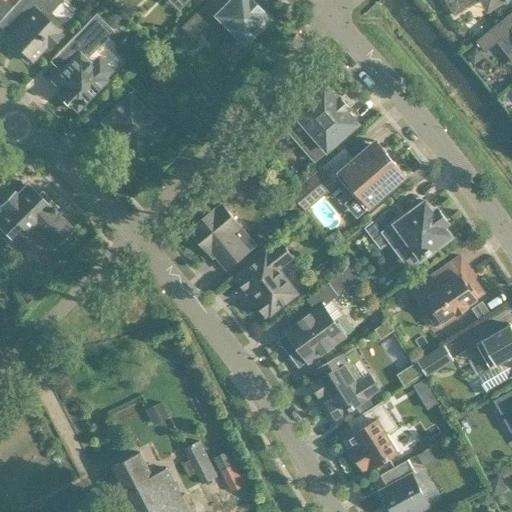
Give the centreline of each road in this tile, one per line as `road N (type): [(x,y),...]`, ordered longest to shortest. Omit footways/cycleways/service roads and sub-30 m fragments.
road 1 (residential): [(335,511),(268,390),(133,234)]
road 2 (residential): [(511,242),(421,119),(314,0)]
road 3 (residential): [(3,365),(133,234)]
road 4 (residential): [(22,121),(133,234)]
